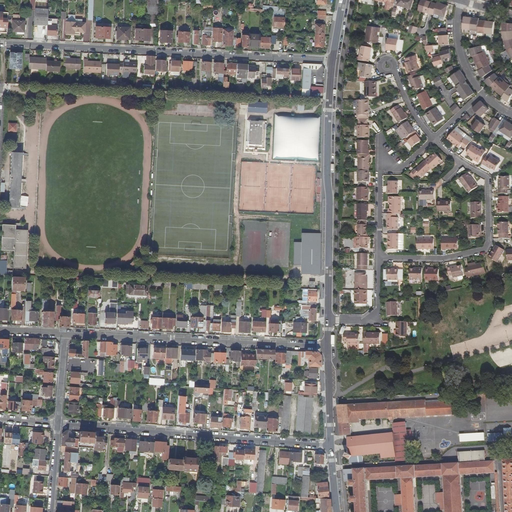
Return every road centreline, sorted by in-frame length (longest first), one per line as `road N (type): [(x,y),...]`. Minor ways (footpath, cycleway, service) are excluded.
road 1 (residential): [(332,60),(0,44)]
road 2 (residential): [(58,422),(330,444)]
road 3 (residential): [(327,345),(65,333)]
road 4 (residential): [(332,60),(327,320)]
road 5 (residential): [(459,164),(485,177),(482,250),(377,257)]
road 6 (residential): [(377,257),(379,167),(401,167),(431,138)]
